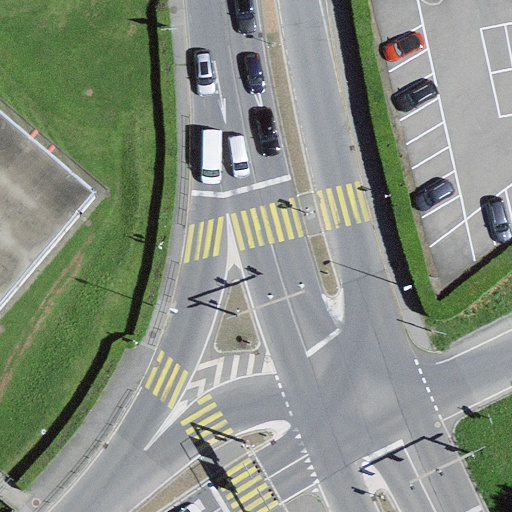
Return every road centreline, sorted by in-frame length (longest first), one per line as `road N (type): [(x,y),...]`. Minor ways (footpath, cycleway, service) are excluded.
road 1 (primary): [(219,17),(219,158),(193,322),(96,511)]
road 2 (primary): [(409,405),(340,204),(296,0)]
road 3 (primary): [(219,17),(260,226),(308,397)]
road 4 (secondary): [(308,397),(211,417),(153,455),(100,511)]
road 5 (secondary): [(197,511),(237,483),(326,442)]
